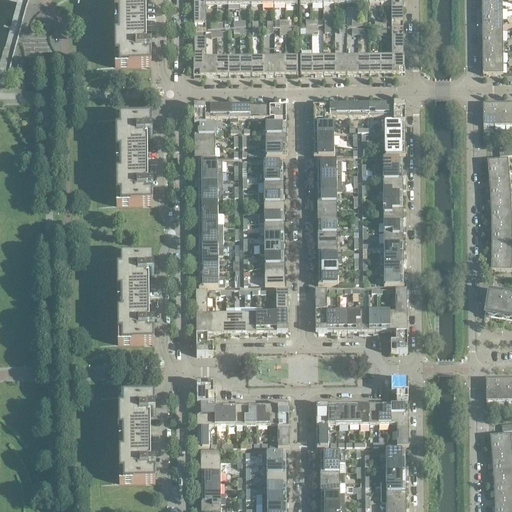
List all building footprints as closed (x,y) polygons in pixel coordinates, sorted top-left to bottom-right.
[(146,26),(146,1),(151,1),(151,0),(114,0),(114,26),(146,26)] [(206,25),(205,6),(204,0),(192,0),(193,5),(194,5),(194,25),(200,25),(206,25)] [(403,23),(403,3),(404,3),(403,0),(391,0),(392,4),(391,4),(391,23),(397,23),(403,23)] [(502,11),(502,0),(482,1),(482,11),(502,11)] [(502,22),(502,11),(482,11),(482,22),(502,22)] [(502,33),(502,22),(482,22),(482,33),(502,33)] [(146,50),(146,47),(146,26),(114,26),(115,70),(151,70),(151,58),(146,58),(146,55),(152,55),(152,50),(146,50)] [(502,44),(502,33),(482,33),(482,44),(502,44)] [(403,59),(403,54),(403,39),(397,39),(391,39),(392,57),(392,76),(399,76),(399,71),(404,71),(404,59),(403,59)] [(206,41),(200,41),(194,41),(194,61),(193,61),(193,73),(199,73),(200,78),(206,78),(206,59),(206,41)] [(503,54),(502,44),(482,44),(482,55),(503,54)] [(503,65),(503,54),(482,55),(483,65),(503,65)] [(392,76),(392,57),(381,58),(381,76),(392,76)] [(286,77),(286,58),(274,59),(274,77),(286,77)] [(298,77),(298,58),(286,58),(286,77),(298,77)] [(312,76),(312,58),(300,58),(300,77),(312,76)] [(324,76),(323,58),(312,58),(312,76),(324,76)] [(335,76),(335,58),(323,58),(324,76),(335,76)] [(347,76),(346,58),(335,58),(335,76),(347,76)] [(358,76),(358,58),(346,58),(347,76),(358,76)] [(370,76),(369,58),(358,58),(358,76),(370,76)] [(381,76),(381,58),(369,58),(370,76),(381,76)] [(217,59),(206,59),(206,78),(215,77),(217,77),(217,59)] [(229,77),(228,59),(217,59),(217,77),(229,77)] [(240,77),(240,59),(228,59),(229,77),(236,77),(239,77),(240,77)] [(251,77),(251,59),(240,59),(240,77),(251,77)] [(263,77),(263,59),(251,59),(251,77),(263,77)] [(274,77),(274,59),(263,59),(263,77),(274,77)] [(503,76),(503,65),(483,65),(483,77),(503,76)] [(405,125),(405,110),(405,107),(389,108),(389,119),(393,119),(393,125),(405,125)] [(494,128),(494,109),(494,107),(483,107),(483,128),(494,128)] [(505,128),(505,109),(505,107),(494,107),(494,109),(494,128),(505,128)] [(329,120),(329,108),(313,108),(313,126),(325,126),(325,125),(325,120),(329,120)] [(349,120),(349,108),(329,108),(329,120),(349,120)] [(369,120),(369,108),(349,108),(349,120),(369,120)] [(389,119),(389,108),(369,108),(369,120),(389,119)] [(230,121),(230,109),(210,110),(210,121),(230,121)] [(250,121),(250,109),(230,109),(230,121),(250,121)] [(270,121),(269,109),(252,109),(250,109),(250,121),(270,121)] [(286,127),(286,111),(286,109),(269,109),(270,121),(274,121),(274,126),(274,127),(286,127)] [(210,121),(210,110),(194,110),(194,127),(206,127),(205,121),(210,121)] [(148,189),(147,163),(147,140),(153,140),(153,135),(147,135),(147,133),(152,133),(152,121),(142,121),(115,121),(116,209),(152,208),(152,194),(153,194),(153,189),(148,189)] [(334,137),(334,125),(325,125),(325,126),(313,126),(313,137),(334,137)] [(405,136),(405,125),(393,125),(384,125),(385,136),(405,136)] [(286,137),(286,127),(274,127),(274,126),(265,126),(265,138),(286,137)] [(215,138),(215,127),(206,127),(194,127),(194,138),(215,138)] [(405,147),(405,136),(385,136),(385,147),(405,147)] [(286,148),(286,137),(265,138),(266,148),(286,148)] [(334,148),(334,137),(313,137),(313,148),(334,148)] [(215,149),(215,138),(194,138),(194,149),(215,149)] [(405,158),(405,147),(385,147),(385,158),(405,158)] [(286,159),(286,148),(266,148),(266,160),(286,159)] [(334,159),(334,148),(313,148),(313,159),(334,159)] [(215,160),(215,149),(194,149),(194,160),(215,160)] [(511,151),(499,152),(500,159),(511,157),(511,151)] [(402,170),(402,168),(402,161),(383,161),(383,174),(391,174),(391,170),(402,170)] [(508,173),(508,164),(507,161),(487,163),(487,164),(488,175),(508,173)] [(217,176),(217,164),(217,163),(197,163),(197,172),(209,172),(209,176),(217,176)] [(283,175),(283,164),(263,164),(264,175),(283,175)] [(336,174),(336,164),(317,164),(317,175),(336,174)] [(406,178),(405,172),(402,173),(402,170),(391,170),(391,174),(383,174),(383,183),(403,183),(403,178),(406,178)] [(217,185),(217,176),(209,176),(209,172),(197,172),(197,175),(194,175),(195,181),(198,181),(198,185),(217,185)] [(509,184),(509,173),(508,173),(488,175),(489,186),(509,184)] [(337,185),(336,174),(317,175),(317,185),(337,185)] [(283,185),(283,175),(264,175),(264,185),(283,185)] [(406,192),(406,187),(403,187),(403,183),(383,183),(383,191),(392,191),(392,195),(403,195),(403,193),(406,192)] [(510,195),(509,184),(489,186),(490,196),(510,195)] [(217,193),(217,185),(198,185),(198,189),(195,189),(195,195),(198,195),(198,197),(209,197),(209,193),(217,193)] [(284,195),(283,185),(264,185),(264,195),(284,195)] [(337,195),(337,185),(317,185),(317,195),(337,195)] [(403,203),(403,195),(392,195),(392,191),(383,191),(383,204),(403,203)] [(218,206),(217,195),(217,193),(209,193),(209,197),(198,197),(198,206),(218,206)] [(284,205),(284,195),(264,195),(264,206),(284,205)] [(337,205),(337,195),(317,195),(317,205),(337,205)] [(511,206),(511,200),(510,195),(490,196),(491,207),(511,206)] [(403,212),(403,210),(403,203),(383,204),(383,216),(392,216),(392,212),(403,212)] [(284,216),(284,205),(264,206),(264,216),(284,216)] [(337,215),(337,205),(317,205),(317,215),(337,215)] [(218,218),(218,206),(198,206),(198,214),(209,214),(209,218),(218,218)] [(511,217),(511,209),(511,206),(491,207),(491,218),(511,217)] [(406,220),(406,214),(403,215),(403,212),(392,212),(392,216),(383,216),(383,225),(403,225),(403,220),(406,220)] [(218,227),(218,218),(209,218),(209,214),(198,214),(198,217),(195,217),(195,222),(198,222),(198,227),(218,227)] [(337,225),(337,215),(317,215),(317,226),(337,225)] [(284,216),(264,216),(259,216),(259,226),(264,226),(284,226),(284,216)] [(511,228),(511,217),(491,218),(491,229),(511,228)] [(337,236),(337,225),(317,226),(317,236),(337,236)] [(406,235),(406,229),(403,229),(403,225),(383,225),(383,233),(392,233),(392,238),(403,237),(403,235),(406,235)] [(284,236),(284,226),(264,226),(264,236),(284,236)] [(218,235),(218,227),(198,227),(198,231),(195,231),(195,237),(198,237),(198,240),(209,239),(209,235),(218,235)] [(511,239),(511,232),(511,228),(491,229),(492,239),(511,239)] [(403,246),(403,237),(392,238),(392,233),(383,233),(383,246),(403,246)] [(218,248),(218,237),(218,235),(209,235),(209,239),(198,240),(198,248),(218,248)] [(284,246),(284,236),(264,236),(264,247),(284,246)] [(337,246),(337,236),(317,236),(317,246),(337,246)] [(511,251),(511,239),(492,239),(492,250),(511,251)] [(284,257),(284,246),(264,247),(264,257),(284,257)] [(337,256),(337,246),(317,246),(318,256),(337,256)] [(403,254),(403,252),(403,246),(383,246),(384,259),(392,258),(392,254),(403,254)] [(218,260),(218,248),(198,248),(198,256),(209,256),(209,261),(218,260)] [(511,262),(511,251),(492,250),(491,261),(511,262)] [(406,263),(406,257),(403,257),(403,254),(392,254),(392,258),(384,259),(384,267),(403,267),(403,263),(406,263)] [(218,269),(218,260),(209,261),(209,256),(198,256),(198,259),(195,259),(195,265),(198,265),(199,269),(218,269)] [(337,266),(337,256),(318,256),(318,267),(337,266)] [(284,267),(284,257),(264,257),(265,267),(284,267)] [(149,328),(149,303),(149,279),(154,279),(154,274),(153,274),(153,260),(117,260),(118,347),(154,347),(154,333),(155,333),(155,328),(149,328)] [(511,269),(511,262),(491,261),(491,272),(511,273),(511,269)] [(338,277),(337,266),(318,267),(318,277),(338,277)] [(284,277),(284,267),(265,267),(265,277),(284,277)] [(407,277),(407,271),(404,271),(403,267),(384,267),(384,275),(393,275),(393,280),(404,279),(404,277),(407,277)] [(218,277),(218,269),(199,269),(199,273),(196,273),(196,279),(199,279),(199,282),(210,282),(210,277),(218,277)] [(404,288),(404,282),(404,279),(393,280),(393,275),(384,275),(384,289),(404,288)] [(219,290),(218,279),(218,277),(210,277),(210,282),(199,282),(199,291),(219,290)] [(285,288),(284,277),(265,277),(265,288),(285,288)] [(338,287),(338,277),(318,277),(318,287),(338,287)] [(407,312),(407,291),(395,291),(395,312),(407,312)] [(327,312),(326,292),(315,292),(315,312),(327,312)] [(208,314),(207,293),(196,294),(196,314),(208,314)] [(288,313),(288,299),(288,293),(276,293),(276,313),(288,313)] [(511,323),(511,300),(503,299),(504,296),(488,294),(488,297),(484,319),(511,323)] [(327,335),(326,315),(327,315),(327,312),(315,312),(315,335),(327,335)] [(407,324),(407,312),(395,312),(395,314),(390,314),(390,324),(407,324)] [(288,335),(288,313),(276,313),(276,315),(277,315),(277,335),(288,335)] [(214,326),(213,316),(208,316),(208,314),(196,314),(196,326),(214,326)] [(356,334),(356,323),(360,323),(360,314),(347,315),(348,334),(356,334)] [(369,334),(368,314),(360,314),(360,323),(356,323),(356,334),(359,334),(359,337),(364,337),(364,334),(369,334)] [(381,334),(381,323),(377,323),(377,314),(368,314),(369,334),(373,334),(373,337),(379,337),(379,334),(381,334)] [(390,334),(390,324),(390,314),(377,314),(377,323),(381,323),(381,334),(390,334)] [(256,335),(256,315),(243,316),(243,324),(247,324),(248,335),(256,335)] [(264,335),(264,324),(268,324),(268,315),(256,315),(256,335),(264,335)] [(277,315),(276,315),(268,315),(268,324),(264,324),(264,335),(267,335),(267,338),(273,338),(273,335),(277,335),(277,315)] [(339,334),(339,323),(335,323),(335,315),(327,315),(326,315),(327,335),(331,335),(331,337),(337,337),(337,334),(339,334)] [(348,334),(347,315),(335,315),(335,323),(339,323),(339,334),(348,334)] [(222,336),(222,325),(226,325),(226,316),(213,316),(214,326),(214,336),(222,336)] [(235,335),(235,316),(226,316),(226,325),(222,325),(222,336),(225,336),(225,339),(230,338),(230,336),(235,335)] [(248,335),(247,324),(243,324),(243,316),(235,316),(235,335),(239,335),(239,338),(245,338),(245,335),(248,335)] [(407,336),(407,324),(390,324),(390,334),(396,334),(396,336),(407,336)] [(214,336),(214,326),(196,326),(196,338),(208,338),(208,336),(214,336)] [(407,356),(407,336),(396,336),(396,345),(390,345),(391,357),(407,356)] [(213,358),(213,347),(208,347),(208,338),(196,338),(196,359),(213,358)] [(497,403),(497,385),(497,382),(486,382),(486,403),(497,403)] [(508,403),(508,384),(508,382),(497,382),(497,385),(497,403),(508,403)] [(408,404),(408,384),(391,384),(391,396),(396,396),(396,404),(408,404)] [(214,398),(214,386),(197,386),(197,406),(209,406),(208,398),(214,398)] [(151,467),(150,442),(150,418),(156,418),(156,413),(155,413),(154,398),(118,399),(119,486),(155,486),(155,472),(156,472),(156,467),(151,467)] [(340,418),(340,407),(337,407),(337,404),(332,404),(332,407),(327,408),(328,427),(336,427),(336,418),(340,418)] [(370,427),(370,407),(365,407),(365,404),(359,404),(359,407),(357,407),(357,418),(361,418),(361,427),(370,427)] [(382,418),(382,407),(380,407),(380,404),(374,404),(374,407),(370,407),(370,427),(378,427),(378,418),(382,418)] [(408,417),(408,404),(396,404),(396,407),(391,407),(391,417),(408,417)] [(236,428),(236,408),(231,408),(231,405),(225,406),(225,409),(223,409),(223,420),(227,420),(227,428),(236,428)] [(248,419),(248,408),(246,408),(246,405),(240,405),(240,408),(236,408),(236,428),(244,428),(244,419),(248,419)] [(278,428),(278,408),(273,408),(273,405),(268,405),(268,408),(265,408),(265,419),(269,419),(269,428),(278,428)] [(215,419),(214,409),(209,409),(209,406),(197,406),(197,419),(215,419)] [(349,427),(348,407),(340,407),(340,418),(336,418),(336,427),(349,427)] [(357,418),(357,407),(348,407),(349,427),(361,427),(361,418),(357,418)] [(391,427),(391,417),(391,407),(382,407),(382,418),(378,418),(378,427),(391,427)] [(257,428),(257,408),(248,408),(248,419),(244,419),(244,428),(257,428)] [(265,419),(265,408),(257,408),(257,428),(269,428),(269,419),(265,419)] [(289,430),(289,412),(289,408),(278,408),(278,428),(278,430),(289,430)] [(328,427),(327,408),(316,408),(316,430),(328,430),(328,427)] [(223,420),(223,409),(214,409),(215,419),(215,428),(227,428),(227,420),(223,420)] [(408,429),(408,417),(391,417),(391,427),(397,427),(397,429),(408,429)] [(215,428),(215,419),(197,419),(197,431),(209,431),(209,429),(215,428)] [(511,433),(511,426),(502,428),(503,434),(511,433)] [(408,449),(408,429),(397,429),(397,449),(408,449)] [(289,450),(289,430),(278,430),(278,450),(289,450)] [(328,450),(328,434),(328,430),(316,430),(317,450),(328,450)] [(209,451),(209,435),(209,431),(197,431),(197,451),(209,451)] [(511,448),(510,436),(490,439),(491,444),(491,450),(511,448)] [(511,458),(511,454),(511,448),(491,450),(492,461),(511,458)] [(406,461),(406,459),(405,452),(386,452),(386,465),(395,465),(395,461),(406,461)] [(220,467),(220,454),(201,454),(201,463),(212,463),(212,467),(220,467)] [(286,466),(286,455),(267,455),(267,466),(286,466)] [(340,465),(339,455),(320,455),(320,465),(340,465)] [(511,470),(511,458),(492,461),(493,471),(511,470)] [(409,469),(409,464),(406,464),(406,461),(395,461),(395,465),(386,465),(386,474),(406,474),(406,469),(409,469)] [(221,475),(220,467),(212,467),(212,463),(201,463),(201,466),(198,466),(198,471),(201,471),(201,476),(221,475)] [(340,475),(340,465),(320,465),(320,476),(340,475)] [(287,476),(286,466),(267,466),(267,476),(287,476)] [(511,481),(511,470),(493,471),(494,482),(511,481)] [(409,483),(409,478),(406,478),(406,474),(386,474),(386,482),(395,482),(395,486),(406,486),(406,483),(409,483)] [(221,484),(221,475),(201,476),(201,480),(198,480),(198,486),(201,486),(201,488),(212,488),(212,484),(221,484)] [(340,486),(340,475),(320,476),(320,486),(340,486)] [(287,486),(287,476),(267,476),(267,486),(287,486)] [(511,492),(511,481),(494,482),(495,493),(511,492)] [(406,495),(406,488),(406,486),(395,486),(395,482),(386,482),(386,495),(406,495)] [(221,496),(221,486),(221,484),(212,484),(212,488),(201,488),(201,497),(221,496)] [(287,496),(287,486),(267,486),(267,497),(287,496)] [(340,496),(340,486),(320,486),(320,496),(340,496)] [(511,503),(511,492),(495,493),(495,504),(511,503)] [(406,503),(406,501),(406,495),(386,495),(386,507),(395,507),(395,503),(406,503)] [(221,509),(221,496),(201,497),(201,505),(212,505),(212,509),(221,509)] [(287,507),(287,496),(267,497),(262,497),(262,507),(267,507),(287,507)] [(340,506),(340,496),(320,496),(320,506),(340,506)] [(409,511),(409,506),(406,506),(406,503),(395,503),(395,507),(386,507),(386,511),(406,511),(409,511)] [(511,511),(511,503),(495,504),(495,511),(511,511)]
